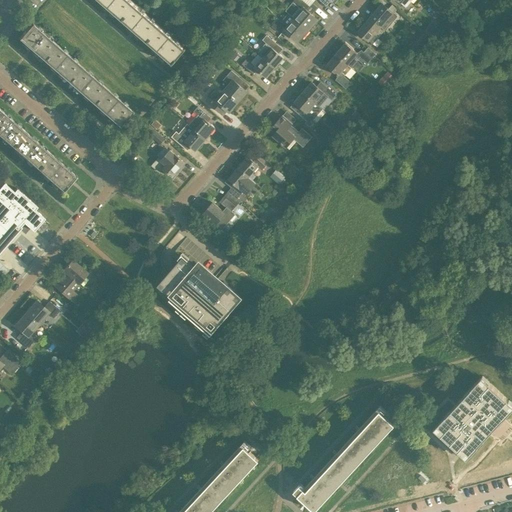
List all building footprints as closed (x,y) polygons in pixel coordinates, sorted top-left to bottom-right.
[(182,53),(186,49),(130,0),(99,0),(108,7),(106,9),(110,12),(112,10),(133,29),(131,31),(135,34),(137,32),(158,51),(156,52),(160,56),(162,54),(171,63),(172,64),(182,53)] [(317,19),(307,10),(310,6),(309,5),(313,1),(312,0),(293,0),(292,2),(293,3),(286,11),(288,13),(294,17),(308,30),(317,19)] [(370,17),(384,30),(397,16),(382,3),(370,17)] [(308,30),(294,17),(288,13),(281,21),(278,19),(272,25),(282,34),(286,30),(298,41),(308,30)] [(372,44),(378,38),(384,30),(370,17),(358,31),(372,44)] [(433,21),(425,29),(432,35),(439,26),(433,21)] [(119,126),(132,110),(32,22),(18,38),(29,47),(28,49),(32,52),(33,51),(54,69),(53,71),(57,74),(58,72),(79,91),(78,93),(82,96),(83,94),(104,113),(103,114),(107,118),(108,116),(118,125),(119,126)] [(233,30),(237,34),(241,29),(237,25),(233,30)] [(272,47),(263,57),(275,67),(283,57),(274,50),(278,45),(267,35),(263,40),(272,47)] [(345,43),(336,54),(352,67),(358,60),(365,66),(371,59),(363,52),(361,50),(357,53),(345,43)] [(409,51),(414,55),(421,47),(415,43),(409,51)] [(218,51),(223,55),(227,49),(223,45),(218,51)] [(368,47),(363,52),(371,59),(375,54),(368,47)] [(344,76),(348,71),(352,67),(336,54),(326,65),(338,75),(335,80),(336,80),(346,89),(351,82),(344,76)] [(267,77),(275,67),(263,57),(255,67),(246,59),(242,64),(254,74),(257,69),(267,77)] [(223,80),(229,85),(224,90),(238,102),(247,91),(246,90),(249,86),(231,70),(223,80)] [(303,92),(319,105),(320,107),(329,97),(327,96),(331,91),(321,82),(317,87),(312,82),(303,92)] [(377,93),(371,88),(367,92),(373,97),(377,93)] [(238,102),(224,90),(220,95),(214,90),(206,100),(224,115),(228,111),(229,112),(238,102)] [(304,122),(309,126),(314,120),(323,109),(320,107),(319,105),(303,92),(291,107),(306,120),(304,122)] [(197,115),(189,125),(205,139),(215,128),(208,122),(212,118),(198,106),(194,112),(197,115)] [(52,180),(62,189),(63,190),(77,175),(0,108),(0,138),(1,139),(2,137),(23,155),(22,157),(24,159),(26,161),(27,159),(48,177),(47,179),(49,181),(51,182),(52,180)] [(294,139),(301,145),(309,134),(302,128),(299,132),(291,125),(292,124),(288,120),(287,120),(282,115),(277,121),(281,125),(272,135),(286,147),(294,139)] [(298,130),(303,127),(298,119),(293,122),(298,130)] [(155,120),(151,124),(157,129),(161,125),(155,120)] [(190,135),(186,139),(177,131),(172,136),(186,148),(188,145),(195,151),(205,139),(189,125),(184,130),(190,135)] [(160,144),(165,139),(154,129),(149,135),(160,144)] [(333,139),(327,145),(333,149),(338,143),(333,139)] [(332,151),(327,147),(319,156),(324,160),(332,151)] [(185,163),(170,151),(161,161),(159,158),(152,166),(160,172),(163,169),(172,177),(185,163)] [(254,162),(247,156),(237,168),(249,177),(258,167),(262,170),(265,166),(257,158),(254,162)] [(244,191),(240,187),(245,181),(248,184),(252,180),(249,177),(237,168),(228,179),(234,184),(232,187),(241,195),(244,191)] [(276,170),(270,177),(278,184),(284,177),(276,170)] [(34,209),(37,206),(16,188),(13,191),(4,182),(0,185),(0,250),(20,228),(25,232),(30,227),(33,230),(44,217),(34,209)] [(226,198),(221,203),(226,208),(231,212),(235,206),(226,198)] [(213,202),(203,213),(222,229),(235,215),(231,212),(226,208),(223,211),(213,202)] [(269,206),(259,218),(267,225),(277,213),(269,206)] [(158,284),(211,330),(240,296),(223,281),(218,287),(201,272),(204,268),(201,266),(198,269),(182,256),(173,266),(170,270),(167,273),(158,284)] [(73,291),(78,284),(87,273),(72,259),(62,271),(65,273),(54,286),(76,305),(78,303),(73,300),(78,295),(73,291)] [(0,270),(5,275),(9,270),(0,262),(0,270)] [(36,301),(25,313),(38,324),(47,313),(53,318),(60,310),(49,301),(44,307),(36,301)] [(29,334),(38,324),(25,313),(15,325),(22,331),(16,337),(28,347),(35,339),(29,334)] [(0,367),(2,365),(12,374),(21,363),(6,350),(0,357),(0,367)] [(445,415),(433,427),(466,458),(477,445),(502,418),(511,407),(511,403),(481,375),(469,388),(470,388),(445,415)] [(328,466),(305,491),(299,485),(293,491),(300,497),(315,511),(394,424),(379,411),(328,466)] [(244,446),(183,511),(210,511),(258,460),(244,446)]
